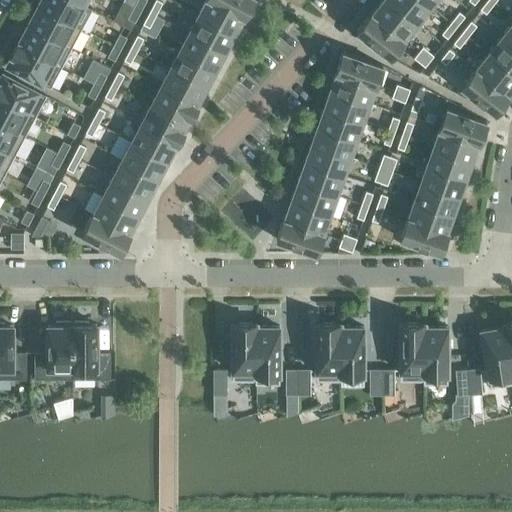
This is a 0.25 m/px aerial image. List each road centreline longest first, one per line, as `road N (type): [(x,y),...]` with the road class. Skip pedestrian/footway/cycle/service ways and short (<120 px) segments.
road 1 (residential): [(359,0),(171,207),(170,276)]
road 2 (residential): [(170,276),(500,277)]
road 3 (residential): [(0,271),(170,276)]
